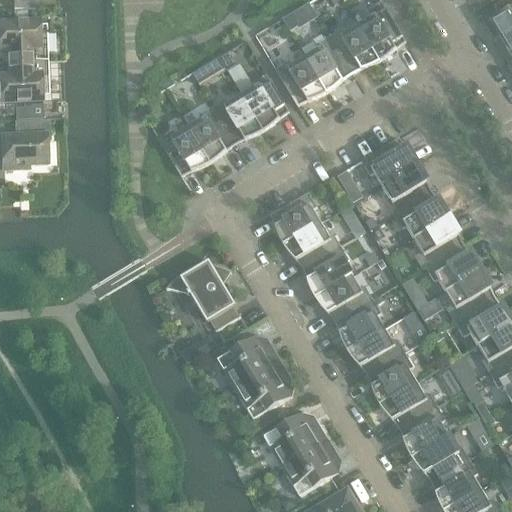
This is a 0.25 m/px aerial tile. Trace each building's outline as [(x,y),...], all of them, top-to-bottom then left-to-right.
[(13,0),(14,13),(38,12),(37,0),(13,0)] [(487,27),(498,46),(511,37),(511,0),(508,0),(494,9),(501,19),(487,27)] [(359,28),(380,62),(397,51),(407,45),(382,4),(368,13),(372,20),(359,28)] [(0,51),(8,51),(9,65),(47,63),(46,49),(41,50),(40,23),(29,24),(28,12),(14,13),(14,25),(0,25),(0,51)] [(293,17),(284,22),(290,32),(299,27),(293,17)] [(344,32),(330,40),(353,78),(380,62),(359,28),(346,36),(344,32)] [(511,37),(498,46),(509,63),(511,61),(511,37)] [(306,60),(327,94),(353,78),(330,40),(317,48),(319,52),(306,60)] [(228,74),(237,69),(229,55),(220,60),(228,74)] [(327,94),(306,60),(293,68),(291,64),(276,73),(299,110),(309,104),(309,105),(327,94)] [(47,63),(9,65),(9,78),(0,77),(0,88),(1,105),(44,104),(43,77),(47,77),(47,63)] [(243,98),(263,132),(281,122),(280,121),(290,115),(268,78),(253,86),(256,91),(243,98)] [(227,102),(214,110),(236,148),(263,132),(243,98),(230,106),(227,102)] [(189,130),(210,164),(236,148),(214,110),(200,118),(202,123),(189,130)] [(47,138),(50,138),(50,123),(22,124),(22,138),(2,138),(3,168),(3,173),(29,172),(29,168),(48,168),(47,138)] [(210,164),(189,130),(176,138),(174,134),(160,143),(182,180),(192,174),(192,175),(210,164)] [(375,176),(383,189),(417,169),(406,151),(406,152),(400,142),(362,165),(371,179),(375,176)] [(387,205),(395,218),(433,195),(417,169),(383,189),(391,202),(387,205)] [(407,230),(415,242),(449,222),(433,195),(395,218),(403,232),(407,230)] [(278,229),(288,247),(322,226),(314,213),(319,211),(310,196),(272,219),(278,229)] [(424,273),(427,271),(465,249),(449,222),(415,242),(423,255),(416,260),(424,273)] [(322,226),(288,247),(304,273),(342,250),(334,237),(330,239),(322,226)] [(465,249),(427,271),(435,285),(439,283),(447,296),(481,275),(465,249)] [(304,273),(320,300),(354,279),(346,266),(350,264),(342,250),(304,273)] [(216,334),(217,335),(241,320),(241,319),(240,319),(232,306),(234,305),(220,282),(230,276),(231,277),(232,276),(228,274),(223,272),(219,270),(215,269),(211,269),(206,269),(201,270),(197,271),(192,273),(189,275),(185,277),(180,280),(177,283),(174,285),(170,289),(167,293),(168,294),(169,292),(190,297),(191,300),(193,299),(207,321),(209,320),(217,333),(216,334)] [(481,275),(447,296),(455,309),(448,313),(456,327),(497,302),(481,275)] [(320,300),(336,326),(374,303),(366,290),(362,292),(354,279),(320,300)] [(472,336),(479,349),(511,329),(511,326),(497,302),(456,327),(464,341),(472,336)] [(374,303),(336,326),(352,353),(386,332),(378,320),(382,317),(374,303)] [(409,320),(415,329),(421,325),(415,316),(409,320)] [(483,365),(491,378),(511,365),(511,329),(479,349),(487,362),(483,365)] [(394,345),(386,332),(352,353),(368,380),(406,357),(398,343),(394,345)] [(219,363),(237,393),(282,365),(275,354),(264,351),(257,340),(219,363)] [(368,380),(384,406),(418,386),(411,373),(415,371),(406,357),(368,380)] [(282,365),(237,393),(255,423),(293,400),(287,389),(289,377),(282,365)] [(504,389),(511,402),(511,401),(511,365),(491,378),(499,392),(504,389)] [(384,406),(400,433),(438,410),(430,397),(426,399),(418,386),(384,406)] [(476,410),(483,420),(490,415),(483,405),(476,410)] [(400,433),(416,460),(450,439),(443,426),(447,424),(438,410),(400,433)] [(490,415),(483,420),(489,430),(496,426),(490,415)] [(265,440),(283,470),(329,442),(322,431),(310,428),(303,417),(265,440)] [(450,439),(416,460),(432,486),(471,463),(462,450),(458,452),(450,439)] [(329,442),(283,470),(302,500),(340,477),(333,465),(336,454),(329,442)] [(471,463),(432,486),(447,511),(450,511),(483,493),(474,478),(478,475),(471,463)] [(354,511),(352,509),(357,506),(349,491),(314,511),(354,511)] [(450,511),(499,511),(495,503),(490,506),(483,493),(450,511)]
